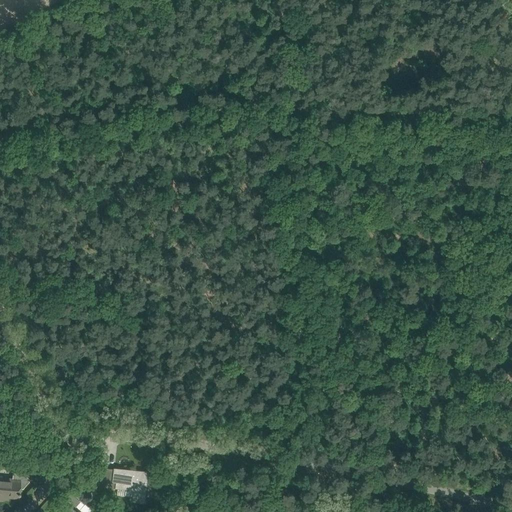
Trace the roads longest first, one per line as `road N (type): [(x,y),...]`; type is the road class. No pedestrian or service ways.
road 1 (track): [(511,110),(253,104),(0,148)]
road 2 (unclassified): [(511,506),(203,444),(76,431)]
road 3 (track): [(55,428),(0,306)]
